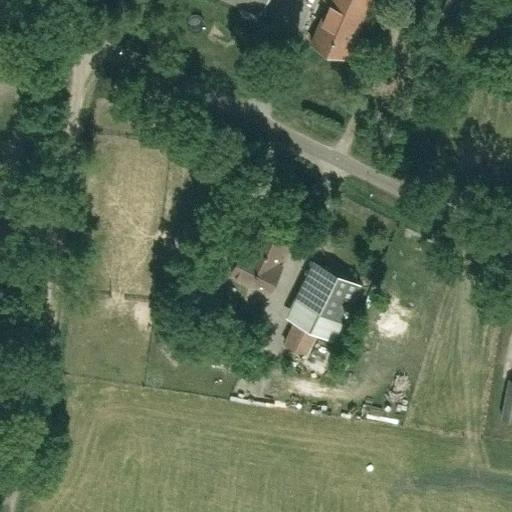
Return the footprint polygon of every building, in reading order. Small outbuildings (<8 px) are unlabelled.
[(226,0),(259,14),(264,0),(226,0)] [(328,0),(311,41),(353,59),(366,30),(361,28),(372,0),(328,0)] [(469,20),(477,0),(444,0),(441,9),(469,20)] [(290,245),(286,243),(291,230),(265,218),(251,248),(244,244),(231,271),(269,290),(282,264),(281,263),(290,245)] [(201,295),(214,272),(197,263),(184,285),(201,295)] [(324,265),(285,343),(305,353),(325,311),(343,320),(361,283),(324,265)] [(511,381),(507,380),(500,420),(511,422),(511,381)] [(361,414),(350,385),(336,391),(347,419),(361,414)]
